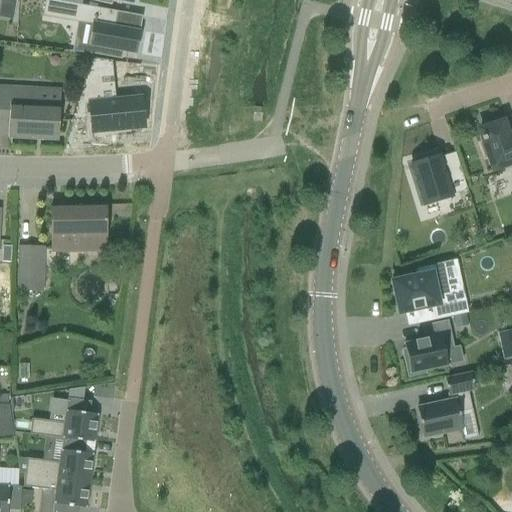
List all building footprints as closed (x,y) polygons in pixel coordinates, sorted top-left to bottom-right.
[(47,0),(45,0),(42,17),(92,26),(87,49),(117,55),(118,52),(137,55),(141,32),(116,28),(118,13),(47,0)] [(71,123),(91,121),(92,133),(143,129),(141,100),(101,103),(98,78),(112,77),(111,62),(91,59),(71,123)] [(8,139),(58,141),(59,107),(37,106),(37,89),(0,87),(0,133),(8,134),(8,139)] [(511,137),(508,138),(503,123),(498,124),(496,121),(483,126),(484,129),(479,131),(483,144),(480,145),(485,159),(488,157),(493,170),(511,163),(511,137)] [(445,174),(439,156),(411,165),(424,207),(452,198),(451,195),(467,191),(460,170),(445,174)] [(106,253),(105,238),(105,205),(51,207),(52,254),(106,253)] [(11,247),(2,247),(1,263),(10,264),(11,247)] [(34,286),(34,277),(34,249),(19,248),(18,286),(34,286)] [(391,281),(396,305),(398,315),(405,313),(433,307),(436,321),(454,317),(466,314),(467,314),(463,299),(450,302),(441,265),(415,271),(417,276),(391,281)] [(468,326),(466,314),(454,317),(456,328),(468,326)] [(405,361),(408,377),(424,374),(424,372),(447,366),(444,350),(452,348),(447,322),(423,327),(426,340),(404,345),(407,361),(405,361)] [(511,330),(498,334),(503,360),(511,358),(511,330)] [(417,409),(417,412),(423,438),(462,430),(458,413),(470,410),(466,393),(474,391),(470,374),(445,380),(448,396),(449,395),(450,401),(417,409)] [(8,396),(0,395),(0,402),(0,403),(8,404),(8,396)] [(32,420),(30,435),(62,439),(63,439),(86,442),(95,443),(98,416),(90,415),(91,403),(68,400),(65,424),(32,420)] [(12,427),(0,426),(0,438),(13,437),(12,427)] [(26,459),(24,474),(89,482),(92,455),(85,454),(86,442),(63,439),(62,439),(59,463),(26,459)] [(24,474),(23,487),(56,491),(53,511),(77,511),(78,509),(85,509),(89,482),(24,474)] [(0,511),(7,511),(8,511),(19,511),(21,488),(0,486),(0,511)] [(20,504),(30,506),(32,493),(22,491),(20,504)]
